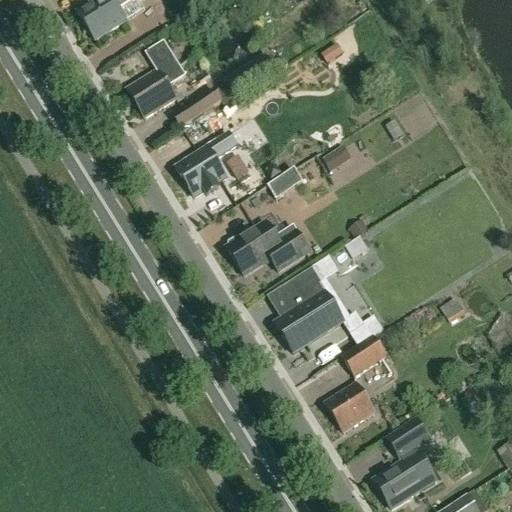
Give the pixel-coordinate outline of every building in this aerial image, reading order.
[(93,0),(94,2),(75,13),(94,43),(125,24),(118,12),(122,9),(137,0),(93,0)] [(240,36),(223,43),(230,59),(247,52),(240,36)] [(143,122),(174,102),(166,90),(184,78),(163,44),(144,56),(155,73),(125,92),(143,122)] [(323,54),(328,63),(347,54),(342,45),(323,54)] [(234,101),(234,102),(278,74),(266,56),(223,84),(225,87),(234,101)] [(179,132),(222,105),(214,92),(171,119),(179,132)] [(213,164),(237,149),(229,136),(205,151),(205,150),(174,170),(193,200),(224,181),(213,164)] [(276,204),(304,187),(295,173),(267,190),(276,204)] [(276,242),(266,227),(239,244),(236,243),(230,247),(230,250),(226,252),(244,281),(271,264),(278,276),(310,256),(294,231),(276,242)] [(354,262),(367,253),(359,241),(345,250),(354,262)] [(274,327),(293,357),(344,325),(320,287),(321,286),(312,271),(290,285),(304,308),(281,322),(274,327)] [(452,323),(471,314),(463,297),(444,306),(452,323)] [(354,382),(386,362),(372,340),(340,361),(354,382)] [(342,436),(373,416),(354,386),(323,405),(342,436)] [(372,482),(390,511),(436,483),(414,449),(427,441),(415,422),(385,441),(397,460),(399,459),(401,463),(372,482)] [(508,473),(511,470),(511,443),(496,454),(508,473)] [(467,498),(444,511),(475,511),(467,499),(467,498)]
